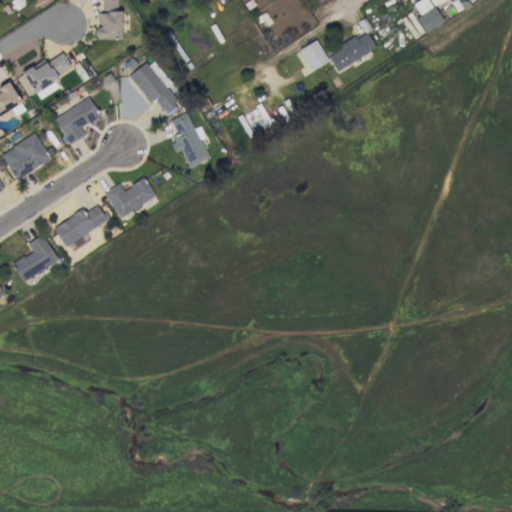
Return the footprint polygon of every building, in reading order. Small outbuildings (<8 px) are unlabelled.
[(96,39),(119,38),(118,0),(100,0),(101,12),(96,12),(96,39)] [(423,33),(441,23),(428,0),(417,0),(412,3),(419,15),(415,18),(423,33)] [(327,56),(333,69),(375,49),(366,31),(337,45),(339,49),(327,56)] [(298,49),(311,70),(327,60),(314,39),(298,49)] [(127,76),(148,103),(153,99),(166,116),(179,106),(164,88),(170,83),(150,58),(127,76)] [(0,113),(19,105),(9,82),(0,86),(0,113)] [(83,136),(79,126),(98,117),(89,98),(52,116),(66,144),(83,136)] [(208,157),(195,129),(193,130),(184,112),(168,120),(175,134),(168,137),(175,153),(179,150),(187,167),(208,157)] [(0,155),(14,179),(49,159),(33,133),(0,152),(0,155)] [(118,218),(154,195),(142,177),(121,190),(117,183),(102,193),(118,218)] [(105,220),(95,205),(84,212),(82,208),(51,227),(63,246),(105,220)] [(56,260),(40,234),(25,243),(30,251),(10,263),(21,281),(56,260)]
